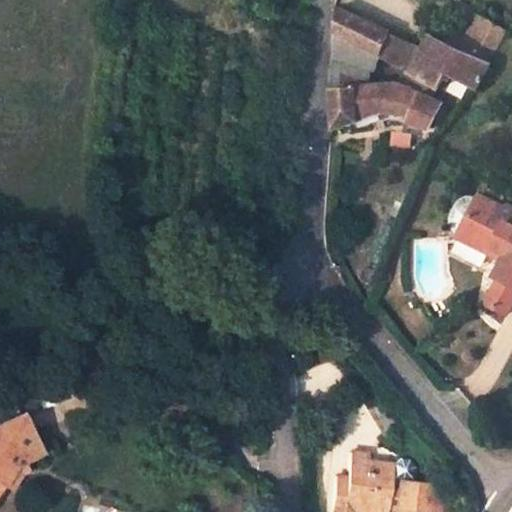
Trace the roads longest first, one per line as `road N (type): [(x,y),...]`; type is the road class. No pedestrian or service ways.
road 1 (residential): [(509,507),(345,321),(308,253)]
road 2 (residential): [(308,253),(275,295),(295,511)]
road 3 (residential): [(308,253),(304,218),(326,0)]
